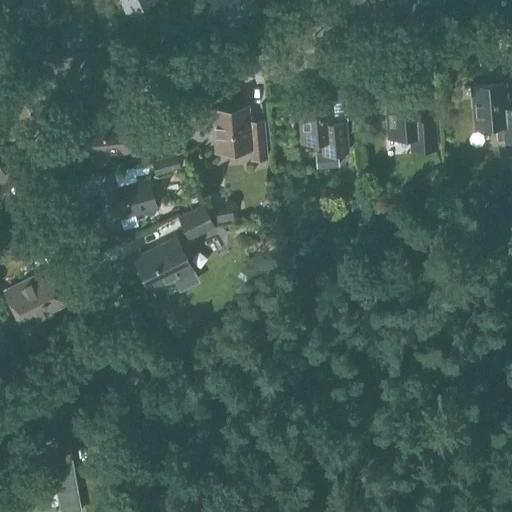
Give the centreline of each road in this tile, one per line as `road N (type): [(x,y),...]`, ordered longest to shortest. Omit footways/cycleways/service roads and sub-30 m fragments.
road 1 (residential): [(29,87),(47,171),(114,322),(102,341),(0,413)]
road 2 (unclassified): [(29,87),(339,60)]
road 3 (unclassified): [(339,60),(511,44)]
